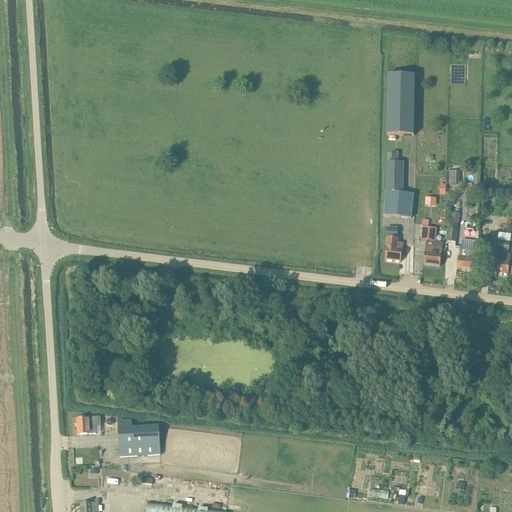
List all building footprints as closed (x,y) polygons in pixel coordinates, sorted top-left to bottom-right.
[(413,136),(414,75),(387,74),(386,136),(389,136),(401,136),(413,136)] [(398,162),(398,152),(392,152),(392,162),(387,162),(383,216),(411,218),(413,194),(402,193),(404,163),(398,162)] [(458,186),(459,172),(449,172),(449,185),(458,186)] [(448,222),(448,223),(458,224),(459,214),(449,213),(448,222)] [(428,227),(428,221),(423,220),(422,227),(420,227),(419,230),(422,231),(420,241),(426,241),(423,265),(439,267),(442,243),(435,242),(436,228),(428,227)] [(400,262),(402,244),(398,243),(398,239),(396,239),(397,228),(386,227),(385,238),(386,238),(384,260),(400,262)] [(456,243),(458,230),(457,230),(448,229),(447,229),(446,242),(456,243)] [(497,246),(497,251),(508,252),(509,247),(509,242),(498,241),(497,246)] [(473,271),(475,250),(460,248),(459,257),(458,257),(457,269),(473,271)] [(493,260),(492,273),(508,275),(509,263),(509,262),(510,255),(503,254),(503,256),(501,256),(494,255),(493,260)] [(78,419),(76,419),(77,435),(96,434),(95,427),(101,427),(100,419),(100,418),(88,419),(78,419)] [(131,421),(118,421),(120,457),(160,455),(158,426),(131,428),(131,421)] [(137,477),(136,483),(138,483),(151,485),(152,479),(147,478),(137,477)] [(456,483),(455,490),(464,491),(465,484),(456,483)] [(227,511),(147,502),(146,511),(227,511)] [(80,511),(98,511),(98,503),(80,504),(80,511)]
